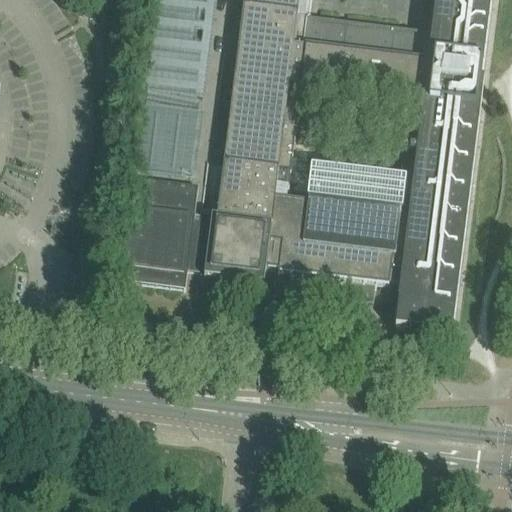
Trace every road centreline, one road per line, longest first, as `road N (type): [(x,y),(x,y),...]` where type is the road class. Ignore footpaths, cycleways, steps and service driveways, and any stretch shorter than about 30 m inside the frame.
road 1 (tertiary): [(255,418),(0,387)]
road 2 (tertiary): [(300,425),(404,452),(511,466)]
road 3 (tertiary): [(511,439),(300,425)]
